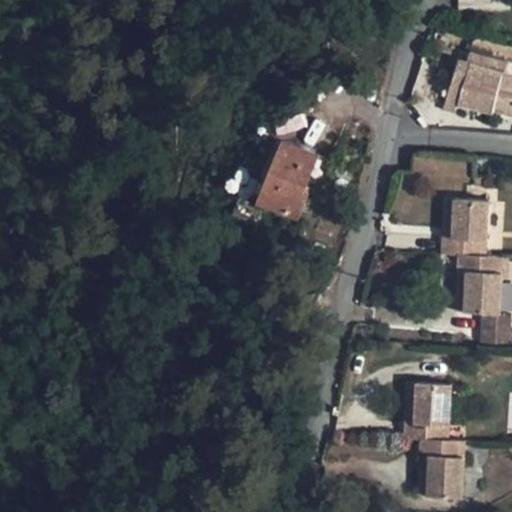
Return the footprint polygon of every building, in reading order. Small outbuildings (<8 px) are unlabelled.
[(460,58),(452,84),(464,88),(458,105),(493,113),(494,110),(511,114),(511,74),(506,72),(509,63),(511,64),(511,45),(476,36),(468,61),(460,58)] [(464,88),(452,84),(444,110),(456,112),(458,105),(464,88)] [(284,139),(259,201),(300,217),(311,192),(306,190),(321,154),(284,139)] [(446,197),(444,238),(452,238),(455,198),(446,197)] [(452,238),(444,238),(442,254),(459,255),(487,256),(490,200),(455,198),(452,238)] [(488,256),(487,256),(459,255),(459,270),(467,270),(465,312),(482,313),(501,314),(504,256),(488,256)] [(456,311),(465,312),(467,270),(459,270),(456,311)] [(511,314),(501,314),(482,313),(480,347),(511,348),(511,334),(511,314)] [(406,423),(405,438),(422,439),(450,440),(453,383),(418,382),(415,424),(406,423)] [(415,424),(418,382),(408,382),(406,423),(415,424)] [(422,439),(421,454),(431,454),(429,496),(463,498),(466,440),(450,440),(422,439)] [(431,454),(421,454),(418,495),(429,496),(431,454)]
